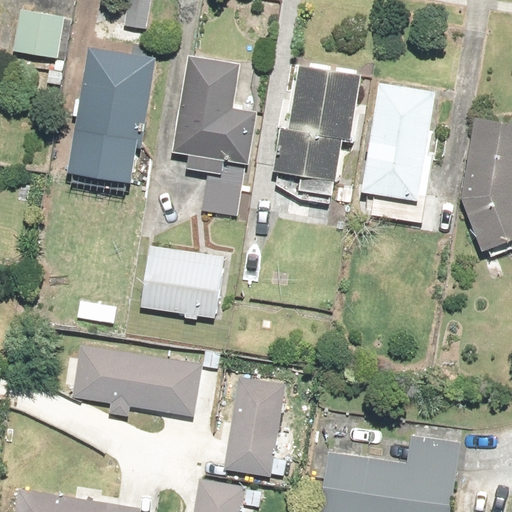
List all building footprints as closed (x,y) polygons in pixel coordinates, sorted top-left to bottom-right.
[(96,0),(76,0),(75,17),(94,19),(96,0)] [(156,0),(131,0),(127,24),(152,28),(156,0)] [(69,16),(25,8),(18,50),(62,58),(69,16)] [(162,56),(94,46),(85,99),(81,98),(78,116),(83,116),(74,171),(79,172),(78,181),(132,190),(134,181),(139,182),(145,146),(148,146),(162,56)] [(246,63),(192,54),(177,152),(194,154),(192,168),(211,171),(205,210),(241,216),(247,176),(228,173),(230,160),(255,164),(263,111),(239,107),(246,63)] [(368,73),(304,64),(295,128),(286,127),(280,170),(308,174),(306,190),(339,195),(341,180),(343,180),(349,138),(358,139),(368,73)] [(442,90),(385,81),(368,192),(424,201),(442,90)] [(511,121),(480,117),(468,197),(489,251),(511,242),(511,121)] [(229,256),(154,245),(146,307),(191,313),(190,317),(203,319),(203,315),(221,317),(229,256)] [(121,306),(83,300),(81,317),(118,323),(121,306)] [(207,364),(84,344),(76,396),(116,402),(114,413),(133,416),(135,405),(198,416),(207,364)] [(278,458),(289,384),(243,377),(229,470),(275,477),(276,473),(288,475),(290,460),(278,458)] [(334,452),(325,511),(455,511),(465,443),(414,436),(411,462),(334,452)] [(249,485),(203,478),(197,511),(245,511),(247,504),(263,507),(266,492),(249,489),(249,485)] [(144,511),(145,508),(23,488),(19,511),(144,511)]
